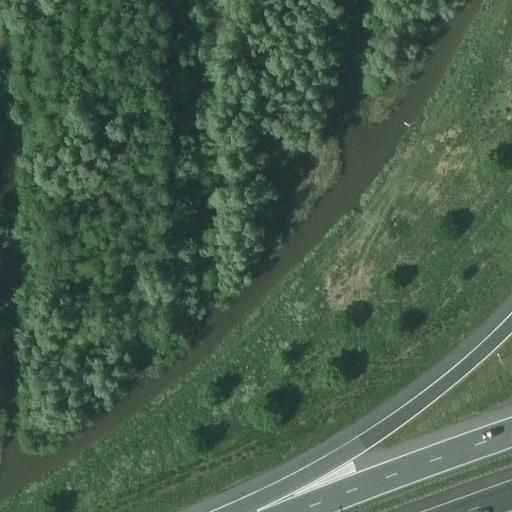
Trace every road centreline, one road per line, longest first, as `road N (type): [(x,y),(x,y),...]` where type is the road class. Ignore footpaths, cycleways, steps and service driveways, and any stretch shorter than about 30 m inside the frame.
road 1 (motorway): [(511,323),(275,511)]
road 2 (motorway): [(511,434),(297,511)]
